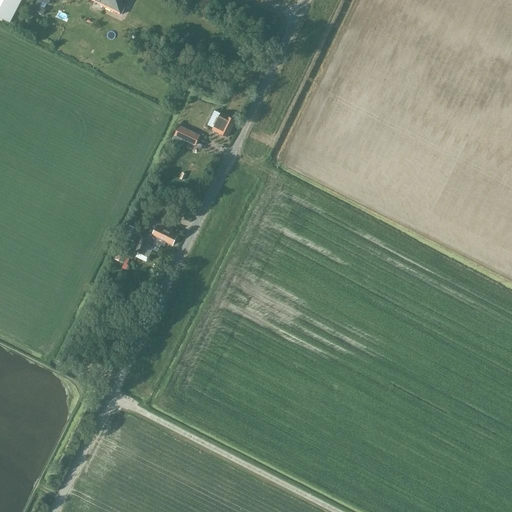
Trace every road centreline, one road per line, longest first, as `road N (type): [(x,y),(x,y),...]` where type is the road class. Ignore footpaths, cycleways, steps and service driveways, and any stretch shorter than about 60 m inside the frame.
road 1 (unclassified): [(53,511),(309,0)]
road 2 (track): [(336,511),(110,396)]
road 3 (track): [(358,222),(234,154)]
